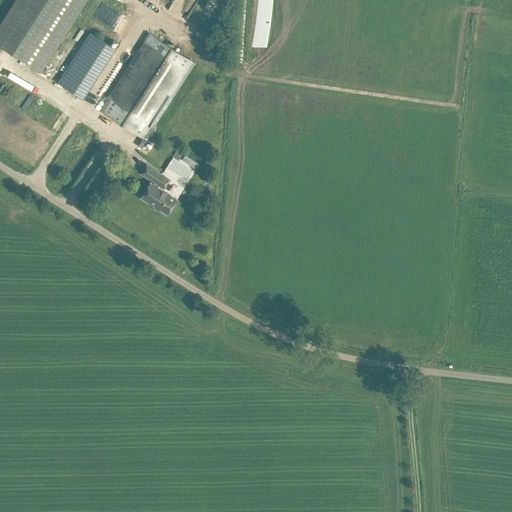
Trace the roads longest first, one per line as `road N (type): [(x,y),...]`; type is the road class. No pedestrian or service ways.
road 1 (unclassified): [(409,370),(253,330),(0,167)]
road 2 (unclassified): [(412,511),(409,370)]
